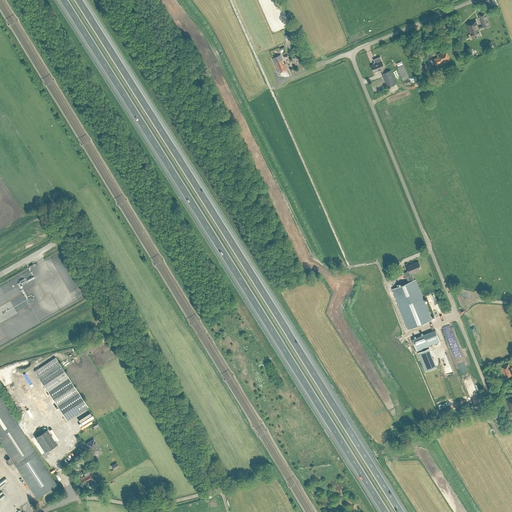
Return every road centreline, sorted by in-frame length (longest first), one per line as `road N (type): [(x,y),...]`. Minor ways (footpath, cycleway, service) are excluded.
road 1 (motorway): [(62,0),(385,511)]
road 2 (motorway): [(400,511),(80,0)]
road 3 (unclassified): [(487,392),(350,51)]
road 4 (track): [(387,286),(377,262),(349,267),(270,89)]
road 5 (unclassified): [(40,511),(77,497),(175,501),(223,484)]
road 6 (unclassified): [(350,51),(472,0)]
